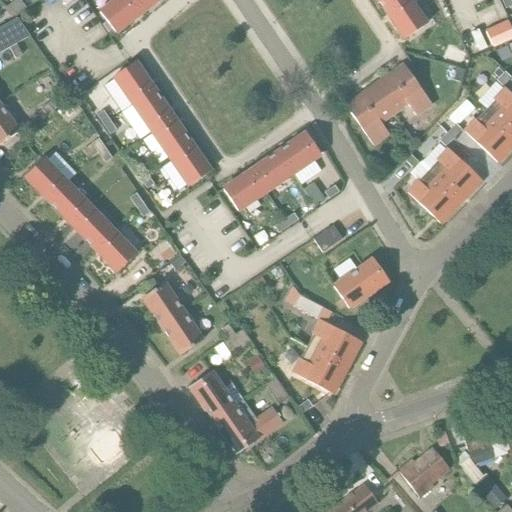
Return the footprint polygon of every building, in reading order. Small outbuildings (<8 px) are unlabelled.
[(131,0),(117,0),(100,14),(115,34),(142,14),(131,0)] [(131,0),(142,14),(159,0),(131,0)] [(377,0),(386,12),(403,0),(377,0)] [(408,0),(403,0),(386,12),(405,40),(426,26),(408,0)] [(511,5),(509,0),(500,0),(506,10),(511,7),(511,5)] [(0,53),(30,37),(17,19),(0,28),(0,53)] [(16,45),(9,49),(15,60),(22,56),(16,45)] [(135,63),(113,78),(133,106),(154,91),(135,63)] [(403,67),(374,87),(394,115),(407,106),(415,117),(431,106),(403,67)] [(457,70),(453,82),(460,84),(464,73),(457,70)] [(505,73),(496,82),(502,88),(511,79),(505,73)] [(374,87),(345,108),(373,147),(389,136),(380,124),(394,115),(374,87)] [(511,96),(505,90),(485,112),(511,137),(511,96)] [(154,91),(133,106),(151,133),(173,118),(154,91)] [(47,105),(41,110),(50,119),(56,114),(47,105)] [(0,106),(0,146),(19,133),(0,106)] [(511,137),(485,112),(465,134),(475,143),(497,164),(511,148),(511,137)] [(103,113),(96,118),(103,127),(110,123),(103,113)] [(173,118),(151,133),(170,160),(191,145),(173,118)] [(110,123),(103,127),(110,137),(116,133),(110,123)] [(456,125),(448,134),(453,140),(462,131),(456,125)] [(406,131),(399,136),(406,146),(413,142),(406,131)] [(448,134),(439,143),(445,148),(453,140),(448,134)] [(306,135),(278,154),(292,175),(320,156),(306,135)] [(98,141),(92,145),(98,155),(105,150),(98,141)] [(191,145),(170,160),(189,188),(210,173),(191,145)] [(105,150),(98,155),(105,164),(112,160),(105,150)] [(449,150),(428,173),(460,203),(481,182),(449,150)] [(278,154),(251,172),(265,193),(292,175),(278,154)] [(409,155),(403,161),(412,170),(418,164),(409,155)] [(43,160),(25,178),(48,202),(67,184),(43,160)] [(140,167),(134,172),(140,181),(147,177),(140,167)] [(251,172),(223,191),(237,212),(265,193),(251,172)] [(428,173),(407,194),(440,225),(460,203),(428,173)] [(147,177),(140,181),(147,191),(154,186),(147,177)] [(67,184),(48,202),(71,226),(90,208),(67,184)] [(335,187),(324,194),(328,201),(339,194),(335,187)] [(136,196),(129,200),(136,210),(143,205),(136,196)] [(143,205),(136,210),(143,219),(149,215),(143,205)] [(90,208),(71,226),(82,237),(94,250),(113,232),(90,208)] [(294,215),(284,222),(288,228),(298,222),(294,215)] [(284,222),(274,228),(278,235),(288,228),(284,222)] [(333,227),(313,240),(313,241),(322,254),(342,240),(333,227)] [(113,232),(94,250),(117,274),(136,256),(113,232)] [(180,258),(170,266),(175,272),(185,264),(180,258)] [(373,261),(333,288),(348,310),(388,283),(373,261)] [(164,285),(142,300),(161,328),(183,313),(164,285)] [(299,297),(293,308),(316,320),(322,309),(299,297)] [(183,313),(161,328),(180,357),(203,342),(183,313)] [(321,322),(307,349),(346,369),(360,343),(321,322)] [(228,325),(221,330),(228,340),(235,336),(228,325)] [(228,340),(222,344),(232,358),(252,344),(242,331),(235,336),(228,340)] [(307,349),(293,375),(332,396),(346,369),(307,349)] [(211,373),(188,386),(213,422),(235,407),(211,373)] [(275,379),(265,386),(278,406),(289,399),(275,379)] [(235,407),(213,422),(236,456),(282,424),(273,410),(259,420),(245,400),(235,407)] [(307,401),(298,408),(302,415),(312,408),(307,401)] [(511,409),(496,415),(505,441),(506,440),(511,437),(511,409)] [(459,429),(468,454),(472,466),(494,458),(489,446),(505,441),(496,415),(459,429)] [(447,446),(448,446),(444,435),(437,437),(441,449),(447,446)] [(399,473),(420,500),(434,489),(432,486),(450,471),(433,451),(415,465),(413,462),(399,473)] [(370,511),(379,505),(364,487),(333,511),(331,511),(370,511)]
